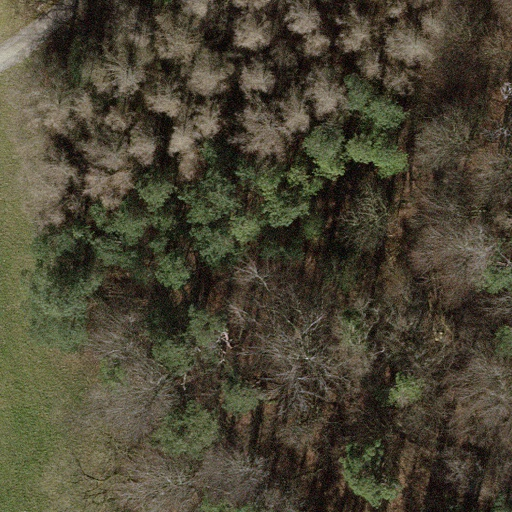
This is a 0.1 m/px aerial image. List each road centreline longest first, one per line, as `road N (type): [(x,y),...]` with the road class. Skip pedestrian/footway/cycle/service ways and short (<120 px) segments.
road 1 (track): [(442,212),(459,326),(511,471)]
road 2 (track): [(445,0),(442,212)]
